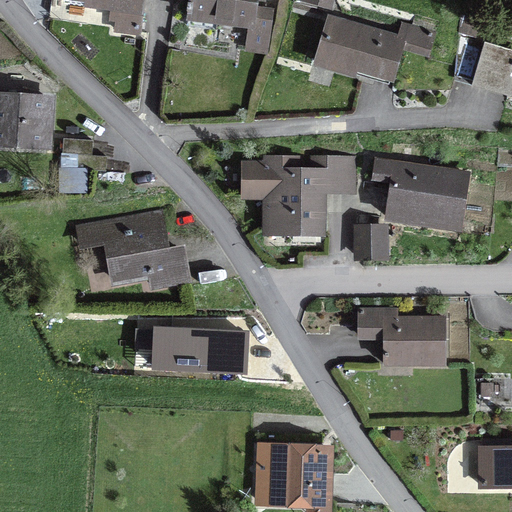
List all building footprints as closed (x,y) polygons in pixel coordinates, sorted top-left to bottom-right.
[(89,0),(89,5),(119,9),(116,30),(139,33),(142,10),(138,10),(139,0),(89,0)] [(256,0),(190,0),(190,4),(188,3),(187,12),(189,12),(188,25),(216,30),(217,22),(250,27),(247,48),(266,50),(272,11),(256,9),(256,0)] [(498,25),(461,14),(459,30),(473,34),(476,28),(496,33),(498,25)] [(405,47),(427,54),(436,23),(415,16),(405,47)] [(355,68),(392,79),(403,40),(330,19),(317,64),(353,75),(355,68)] [(511,50),(459,35),(454,76),(495,88),(496,85),(510,90),(508,96),(511,97),(511,50)] [(0,96),(0,143),(47,146),(50,99),(0,96)] [(63,139),(61,168),(106,171),(107,156),(92,156),(93,140),(63,139)] [(268,196),(268,232),(293,232),(293,237),(297,242),(316,242),(320,238),(321,188),(353,189),(353,158),(314,158),(313,173),(297,173),(297,160),(267,160),(267,165),(245,165),(245,195),(268,196)] [(460,222),(466,175),(376,162),(374,181),(393,184),(388,218),(413,222),(414,215),(460,222)] [(163,236),(159,214),(80,228),(83,244),(113,239),(117,256),(111,257),(115,280),(152,274),(154,284),(186,278),(181,251),(160,254),(158,243),(163,236)] [(375,238),(375,229),(357,229),(357,256),(385,256),(385,238),(375,238)] [(359,337),(384,337),(384,357),(412,357),(412,364),(445,364),(445,318),(393,318),(393,309),(359,309),(359,337)] [(323,450),(261,448),(258,501),(329,504),(330,472),(322,472),(323,450)] [(511,448),(482,449),(482,486),(511,485),(511,448)]
